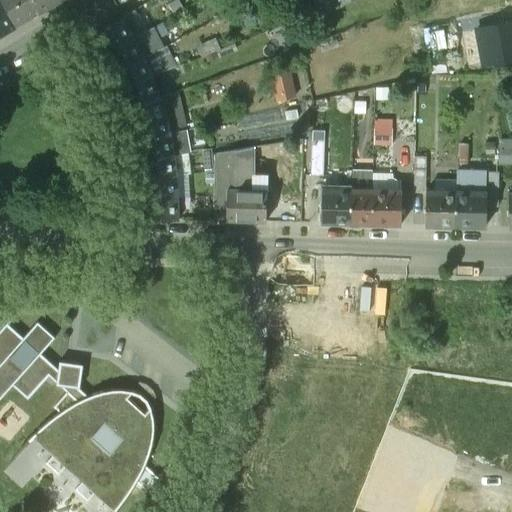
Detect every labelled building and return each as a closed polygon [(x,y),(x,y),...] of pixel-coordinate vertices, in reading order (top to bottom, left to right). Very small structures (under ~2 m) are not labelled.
[(3,0),(0,0),(0,33),(17,24),(3,0)] [(31,0),(3,0),(17,24),(38,12),(31,0)] [(31,0),(38,12),(58,0),(31,0)] [(313,0),(319,12),(349,0),(313,0)] [(132,9),(95,32),(104,53),(144,30),(132,9)] [(144,30),(104,53),(112,70),(153,50),(162,46),(151,26),(144,30)] [(162,46),(153,50),(157,60),(167,54),(168,54),(165,45),(162,46)] [(153,50),(112,70),(120,88),(147,78),(150,77),(165,70),(171,67),(167,54),(157,60),(153,50)] [(288,73),(271,77),(277,102),(294,98),(288,73)] [(147,78),(120,88),(128,106),(158,97),(150,77),(147,78)] [(158,97),(128,106),(138,141),(169,134),(164,112),(158,97)] [(392,145),(393,118),(375,117),(374,145),(392,145)] [(169,134),(138,141),(141,161),(172,156),(189,153),(185,130),(169,134)] [(324,141),(311,141),(310,176),(323,177),(324,141)] [(230,152),(216,154),(213,198),(227,197),(227,189),(229,189),(230,152)] [(172,156),(141,161),(143,180),(174,177),(172,156)] [(427,156),(414,156),(413,193),(426,193),(426,190),(427,156)] [(174,177),(143,180),(145,200),(175,198),(174,177)] [(229,189),(227,189),(227,197),(227,221),(266,222),(267,190),(229,189)] [(352,189),(322,189),(321,223),(351,224),(352,189)] [(371,190),(352,189),(351,224),(370,224),(371,190)] [(401,190),(371,190),(370,224),(401,225),(401,190)] [(455,191),(426,190),(426,193),(425,226),(454,226),(455,191)] [(486,192),(455,191),(454,226),(485,227),(486,192)] [(175,198),(145,200),(146,219),(178,220),(175,198)] [(0,397),(12,385),(27,399),(48,376),(55,367),(41,354),(55,338),(37,322),(23,338),(8,324),(22,308),(5,293),(0,297),(0,397)] [(55,367),(48,376),(56,383),(56,385),(59,385),(66,392),(87,409),(94,401),(88,396),(79,388),(83,364),(59,361),(58,369),(55,367)] [(103,392),(95,394),(88,396),(94,401),(87,409),(66,392),(54,407),(60,412),(48,422),(37,432),(28,440),(30,442),(37,435),(55,452),(45,463),(58,474),(68,463),(85,478),(75,489),(87,501),(97,490),(116,507),(111,511),(114,511),(122,502),(129,493),(136,481),(146,490),(158,477),(135,457),(142,450),(148,455),(151,445),(153,437),(154,428),(153,418),(150,407),(145,413),(127,397),(133,391),(121,389),(112,390),(103,392)]
